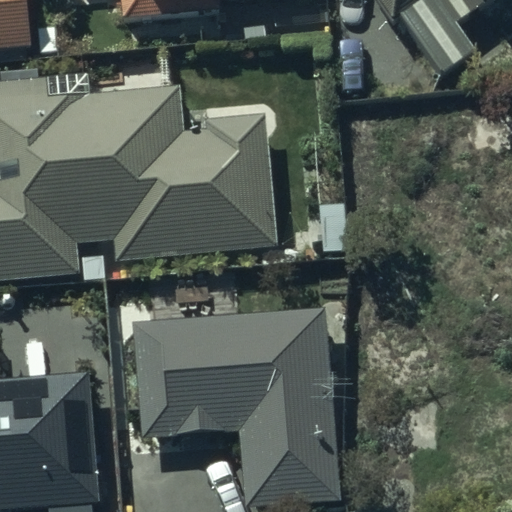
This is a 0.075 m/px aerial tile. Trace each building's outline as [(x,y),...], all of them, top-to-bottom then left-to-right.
[(0,0),(0,57),(33,54),(27,0),(0,0)] [(118,0),(121,26),(155,22),(154,13),(262,0),(118,0)] [(511,0),(367,0),(391,33),(402,24),(442,82),(490,49),(467,17),(480,8),(485,16),(508,0),(511,0)] [(0,292),(79,287),(76,250),(113,247),(115,273),(278,261),(268,122),(208,126),(209,140),(185,142),(182,94),(83,101),(82,87),(0,92),(0,292)] [(511,182),(405,219),(437,316),(457,310),(476,367),(511,355),(511,182)] [(323,317),(133,331),(143,449),(237,441),(243,511),(305,511),(340,509),(323,317)] [(91,377),(0,383),(0,511),(65,511),(100,510),(91,377)]
